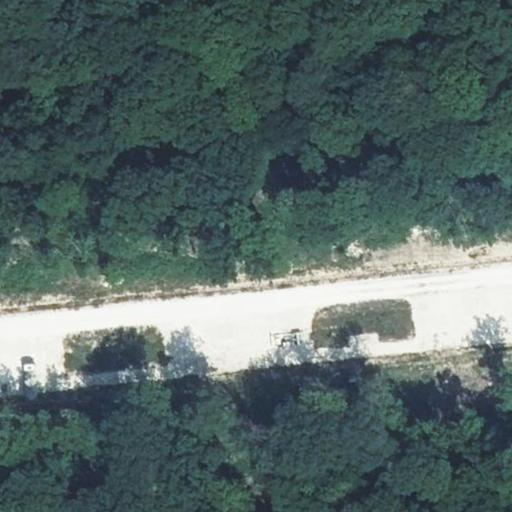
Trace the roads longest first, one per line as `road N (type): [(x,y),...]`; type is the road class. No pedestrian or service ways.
road 1 (track): [(0,363),(511,306)]
road 2 (track): [(124,511),(119,350)]
